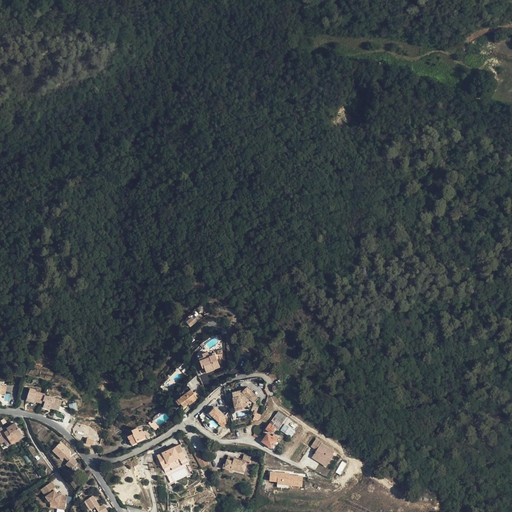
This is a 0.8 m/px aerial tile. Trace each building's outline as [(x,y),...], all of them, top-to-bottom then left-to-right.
[(185,319),(189,326),(201,319),(197,312),(185,319)] [(203,354),(198,356),(203,368),(205,367),(207,373),(214,370),(214,369),(220,367),(215,353),(209,355),(207,356),(208,358),(204,359),(203,354)] [(178,400),(176,401),(179,405),(181,403),(184,407),(187,405),(186,404),(188,402),(189,404),(190,405),(198,398),(194,393),(189,386),(179,393),(181,396),(177,399),(178,400)] [(238,391),(232,393),(234,398),(233,398),(235,407),(241,406),(241,403),(249,400),(250,399),(253,402),(257,397),(247,387),(243,392),(242,390),(238,391)] [(35,391),(29,389),(27,398),(35,400),(35,401),(42,403),(44,395),(45,394),(35,391)] [(49,396),(44,395),(42,403),(44,404),(43,407),(49,409),(49,408),(50,407),(52,407),(52,408),(55,409),(59,410),(61,400),(57,399),(49,396)] [(259,406),(255,402),(250,413),(256,413),(259,406)] [(226,416),(216,406),(210,412),(219,421),(218,422),(223,427),(226,424),(226,416)] [(286,417),(278,411),(274,417),(282,423),(286,417)] [(274,417),(269,423),(275,427),(278,429),(282,423),(274,417)] [(292,421),(288,419),(280,430),(291,437),(299,425),(292,421)] [(3,430),(0,432),(0,434),(6,444),(10,441),(18,437),(22,434),(15,423),(11,426),(7,428),(8,430),(6,431),(5,433),(3,430)] [(275,427),(269,423),(265,429),(271,433),(275,427)] [(132,430),(127,433),(128,436),(132,444),(136,443),(136,441),(145,437),(143,431),(139,432),(138,428),(132,430)] [(272,437),(268,433),(262,441),(271,448),(277,440),(278,438),(274,434),(272,437)] [(334,452),(322,443),(322,442),(316,438),(311,446),(317,450),(312,457),(316,460),(317,458),(320,460),(320,459),(328,464),(334,455),(333,454),(334,452)] [(280,442),(277,440),(271,448),(274,450),(280,442)] [(70,451),(61,443),(53,451),(62,459),(64,457),(66,459),(69,456),(69,455),(70,455),(70,454),(69,453),(69,452),(70,451)] [(167,451),(157,456),(163,469),(169,466),(168,463),(179,458),(180,461),(186,458),(180,445),(170,449),(167,451)] [(198,451),(194,453),(197,460),(202,468),(209,464),(205,456),(202,458),(198,451)] [(236,458),(228,456),(227,459),(226,464),(225,466),(232,468),(241,470),(241,472),(243,472),(246,461),(247,461),(242,459),(238,458),(238,460),(236,459),(236,458)] [(72,457),(72,458),(69,461),(66,464),(71,469),(77,462),(72,457)] [(342,461),(336,471),(340,474),(346,463),(342,461)] [(287,484),(300,485),(301,476),(288,475),(289,472),(269,470),(269,479),(276,479),(276,482),(287,483),(287,484)] [(171,474),(167,476),(171,484),(175,482),(174,481),(171,474)] [(44,497),(43,499),(48,506),(65,509),(67,497),(56,495),(53,491),(56,489),(52,484),(41,493),(44,497)] [(99,507),(92,496),(86,500),(92,509),(95,507),(98,511),(106,511),(107,511),(103,505),(99,507)]
